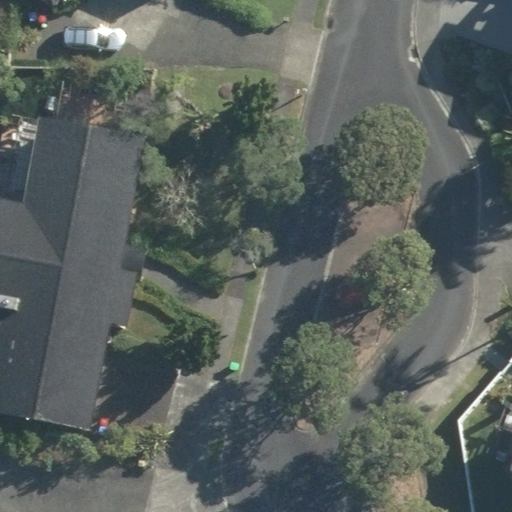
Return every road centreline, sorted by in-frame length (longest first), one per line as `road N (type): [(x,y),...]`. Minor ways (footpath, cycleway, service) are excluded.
road 1 (residential): [(375,26),(440,158),(450,196),(450,269),(439,314),(348,445),(314,511)]
road 2 (residential): [(314,511),(284,458),(280,383),(339,112),(375,26)]
